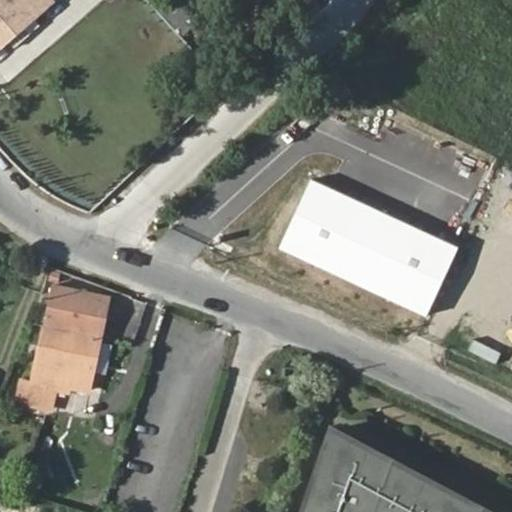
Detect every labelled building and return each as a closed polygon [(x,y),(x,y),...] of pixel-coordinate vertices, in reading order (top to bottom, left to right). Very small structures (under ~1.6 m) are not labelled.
[(0,0),(0,46),(36,17),(22,0),(0,0)] [(458,244),(312,178),(283,243),(429,309),(458,244)] [(109,300),(51,289),(46,329),(103,344),(109,300)] [(108,333),(120,334),(124,300),(113,298),(108,333)] [(103,344),(46,329),(41,370),(98,378),(103,344)] [(475,511),(336,435),(308,511),(475,511)]
